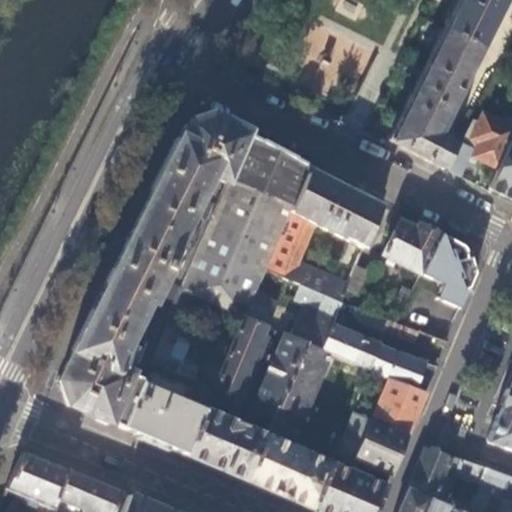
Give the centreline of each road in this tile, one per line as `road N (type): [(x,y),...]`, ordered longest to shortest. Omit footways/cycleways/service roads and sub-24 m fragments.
road 1 (primary): [(0,407),(169,63)]
road 2 (residential): [(169,63),(511,235)]
road 3 (secondary): [(0,411),(245,511)]
